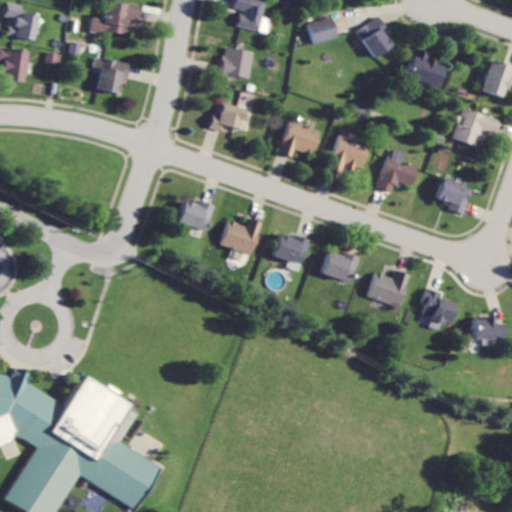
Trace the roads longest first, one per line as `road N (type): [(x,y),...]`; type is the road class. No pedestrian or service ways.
road 1 (residential): [(154,146),(466,258),(485,257),(511,190)]
road 2 (residential): [(102,253),(117,247),(154,146),(187,0)]
road 3 (residential): [(154,146),(103,129),(0,116)]
